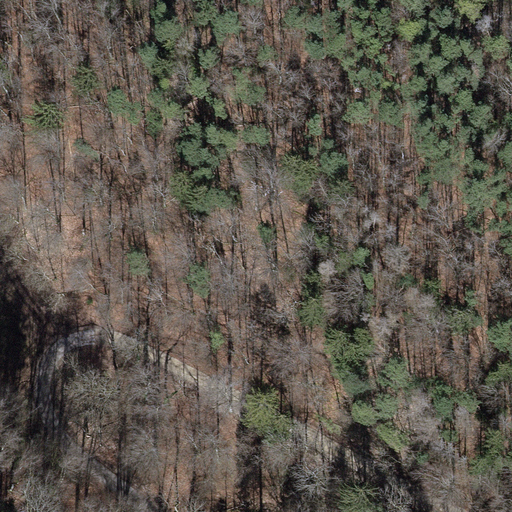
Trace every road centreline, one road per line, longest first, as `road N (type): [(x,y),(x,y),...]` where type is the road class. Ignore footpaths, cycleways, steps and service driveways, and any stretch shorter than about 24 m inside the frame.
road 1 (track): [(100,332),(456,511)]
road 2 (track): [(100,332),(63,340),(45,363),(40,396),(74,456),(150,511)]
